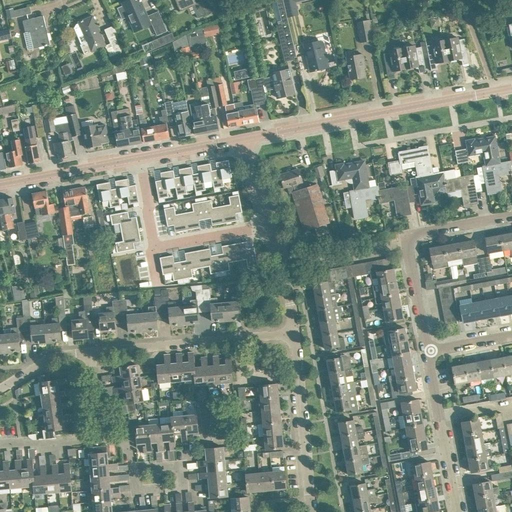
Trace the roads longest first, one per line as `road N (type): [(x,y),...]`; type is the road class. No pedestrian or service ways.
road 1 (tertiary): [(241,139),(511,88)]
road 2 (residential): [(427,351),(407,238),(511,215)]
road 3 (residential): [(139,158),(154,247),(269,227)]
road 4 (residential): [(90,352),(294,333)]
road 5 (residential): [(311,511),(294,333)]
road 6 (residential): [(456,511),(427,351)]
road 7 (tertiary): [(0,184),(139,158)]
